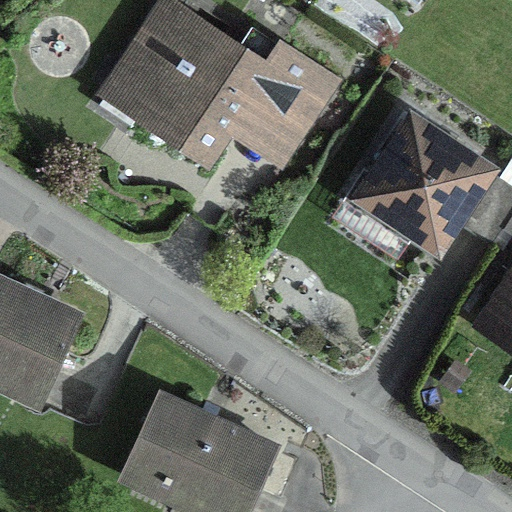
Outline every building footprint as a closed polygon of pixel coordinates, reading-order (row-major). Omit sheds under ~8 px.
[(267,63),(170,0),(165,0),(122,64),(156,86),(137,113),(205,159),(246,99),(297,133),(334,79),(280,43),(267,63)] [(438,244),(488,169),(413,119),(363,194),(438,244)] [(511,184),(511,159),(500,177),(511,184)] [(511,338),(511,216),(505,227),(511,231),(511,281),(486,321),(511,338)] [(0,382),(40,400),(77,317),(0,281),(0,382)] [(234,511),(246,511),(276,448),(159,394),(128,463),(234,511)]
